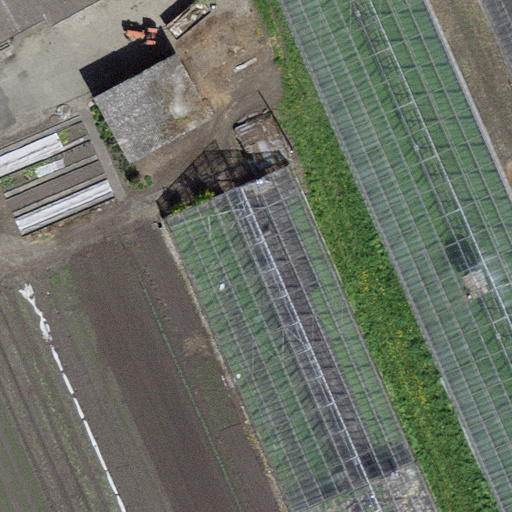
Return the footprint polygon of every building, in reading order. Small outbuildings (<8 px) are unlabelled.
[(0,0),(0,33),(61,1),(67,12),(88,0),(0,0)] [(276,0),(499,511),(511,511),(511,194),(427,0),(276,0)] [(511,0),(479,0),(511,76),(511,0)] [(176,56),(97,97),(129,157),(208,115),(176,56)] [(440,511),(290,163),(162,219),(288,511),(440,511)]
